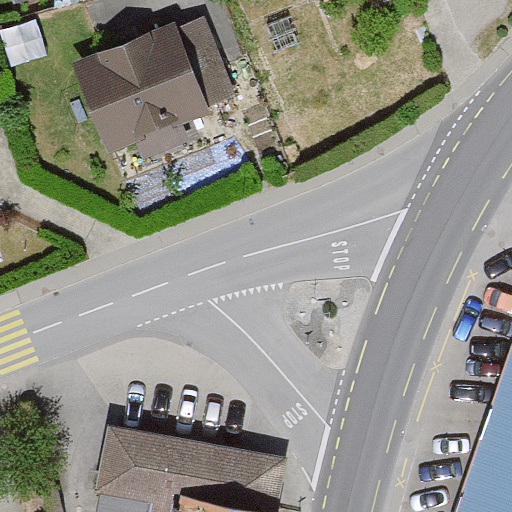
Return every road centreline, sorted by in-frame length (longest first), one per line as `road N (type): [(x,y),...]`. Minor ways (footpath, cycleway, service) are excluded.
road 1 (primary): [(464,180),(390,360),(360,464)]
road 2 (tertiary): [(464,180),(415,189),(195,273)]
road 3 (tertiary): [(195,273),(360,464)]
road 4 (tertiary): [(195,273),(0,345)]
